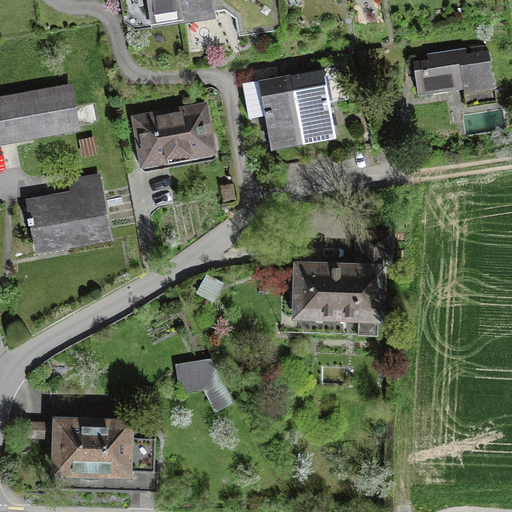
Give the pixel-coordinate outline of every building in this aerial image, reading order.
[(146,0),(150,21),(182,16),(179,0),(146,0)] [(179,0),(182,16),(215,11),(212,0),(179,0)] [(429,61),(413,63),(418,92),(463,85),(466,105),(496,100),(489,52),(466,55),(465,49),(428,55),(429,61)] [(291,75),(302,137),(334,131),(329,102),(349,99),(343,66),(291,75)] [(302,137),(291,75),(259,81),(243,84),(249,118),(265,115),(270,143),(302,137)] [(69,88),(0,100),(0,141),(77,127),(69,88)] [(203,109),(138,120),(145,162),(167,158),(168,164),(191,160),(189,154),(210,150),(203,109)] [(96,151),(94,138),(81,141),(84,154),(96,151)] [(99,177),(70,182),(73,199),(62,201),(61,196),(28,202),(31,219),(28,219),(29,225),(32,225),(36,245),(67,239),(68,245),(110,238),(99,177)] [(359,234),(358,270),(300,268),(298,333),(358,334),(358,335),(378,336),(380,273),(389,273),(390,235),(359,234)] [(208,275),(198,293),(211,300),(221,283),(208,275)] [(211,360),(176,365),(179,392),(204,388),(216,411),(233,401),(211,360)] [(127,473),(127,471),(154,472),(155,438),(128,437),(128,424),(58,422),(57,471),(80,471),(80,477),(85,479),(92,480),(98,479),(103,477),(103,472),(127,473)] [(44,424),(29,424),(29,436),(44,436),(44,424)]
